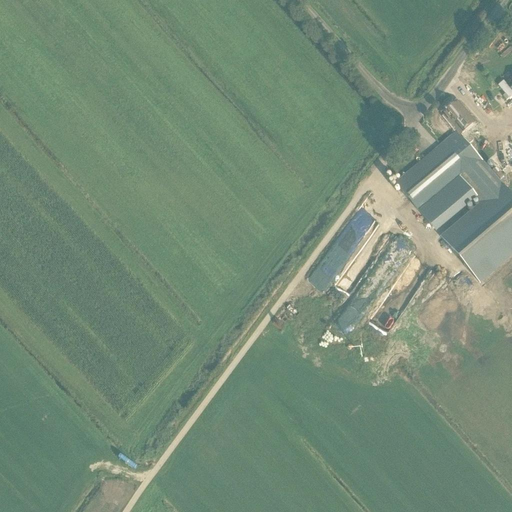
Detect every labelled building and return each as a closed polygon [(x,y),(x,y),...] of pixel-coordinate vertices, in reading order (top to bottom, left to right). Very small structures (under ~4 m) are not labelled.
[(496,101),(503,105),(507,99),(500,95),(496,101)] [(471,124),(457,107),(448,114),(460,130),(395,185),(422,217),(453,191),(456,194),(466,186),(482,205),(442,240),(479,283),(511,255),(511,197),(503,187),(502,188),(467,147),(473,142),(464,131),(471,124)] [(361,247),(370,253),(381,235),(371,228),(367,234),(350,222),(336,243),(353,254),(346,265),(353,270),(354,267),(360,271),(364,264),(354,257),(361,247)] [(401,233),(389,250),(396,255),(397,254),(402,258),(414,242),(401,233)] [(427,261),(419,272),(425,276),(433,266),(427,261)] [(356,298),(370,307),(378,295),(372,292),(387,269),(378,263),(356,298)] [(317,273),(311,279),(316,285),(322,279),(317,273)] [(323,294),(336,301),(343,289),(330,281),(323,294)] [(387,293),(384,306),(399,309),(402,297),(387,293)] [(381,321),(386,315),(380,310),(375,316),(381,321)]
